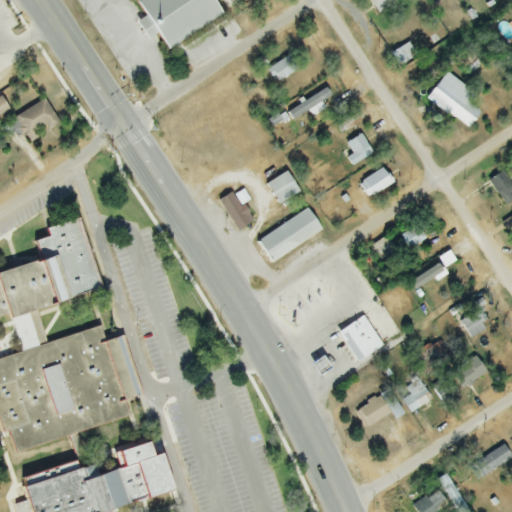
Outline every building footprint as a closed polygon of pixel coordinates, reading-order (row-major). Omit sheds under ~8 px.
[(131,0),(201,0),(211,14),(162,47),(131,0)] [(391,0),(367,0),(377,15),(394,4),(391,0)] [(460,66),(470,72),(476,62),(466,56),(460,66)] [(294,70),(284,57),(266,70),(276,83),(294,70)] [(476,114),(461,101),(468,94),(444,73),(424,96),(462,130),(476,114)] [(284,109),(289,120),(307,111),(309,116),(322,110),(318,102),(327,97),(323,90),(284,109)] [(12,138),(21,133),(28,143),(38,136),(37,135),(56,123),(42,100),(3,124),(12,138)] [(342,145),(355,163),(370,154),(358,135),(342,145)] [(356,183),(365,199),(390,184),(380,168),(356,183)] [(277,205),(296,193),(283,172),(264,184),(277,205)] [(214,205),(239,231),(251,219),(227,193),(214,205)] [(266,262),(251,239),(300,208),(315,231),(266,262)] [(0,319),(96,292),(76,220),(43,229),(46,239),(34,243),(39,261),(0,272),(0,319)] [(399,252),(422,242),(415,227),(392,236),(399,252)] [(439,255),(441,260),(406,282),(412,290),(446,268),(444,267),(454,260),(448,250),(439,255)] [(477,322),(481,319),(473,307),(455,319),(468,339),(482,330),(477,322)] [(356,315),(375,344),(350,361),(331,332),(356,315)] [(0,435),(6,455),(132,418),(127,400),(139,397),(121,336),(77,349),(76,343),(63,347),(60,339),(0,357),(0,435)] [(483,375),(473,358),(447,374),(458,391),(483,375)] [(428,403),(414,377),(398,386),(412,411),(428,403)] [(433,390),(441,402),(454,392),(446,380),(433,390)] [(364,429),(398,409),(388,391),(354,411),(364,429)] [(466,470),(476,483),(508,458),(498,445),(466,470)] [(16,488),(22,511),(108,511),(125,507),(115,471),(93,477),(90,467),(16,488)] [(460,508),(447,481),(441,484),(453,511),(460,508)]
